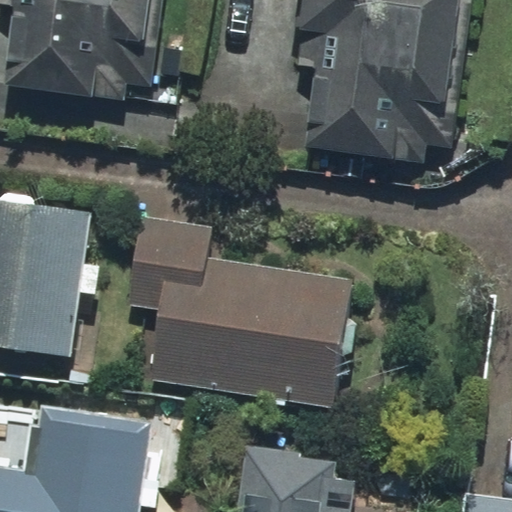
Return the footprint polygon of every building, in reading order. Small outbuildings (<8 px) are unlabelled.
[(7,0),(3,62),(173,76),(178,0),(7,0)] [(307,0),(300,129),(468,139),(475,0),(307,0)] [(0,177),(0,341),(90,356),(116,195),(0,177)] [(163,208),(156,296),(187,299),(181,384),(368,399),(378,268),(233,256),(237,214),(163,208)] [(9,481),(0,480),(0,511),(157,511),(169,406),(60,395),(54,455),(12,451),(9,481)] [(370,511),(378,445),(264,433),(255,511),(370,511)] [(511,511),(511,473),(468,471),(466,511),(511,511)]
